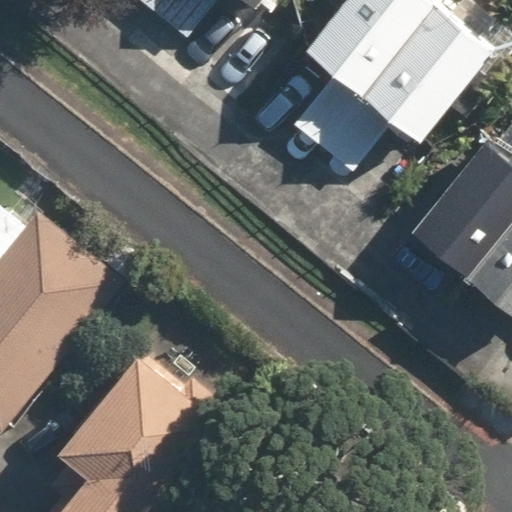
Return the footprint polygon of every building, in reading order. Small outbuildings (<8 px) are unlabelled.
[(230,0),(244,11),(253,0),(230,0)] [(359,101),(438,0),(338,0),(297,52),(359,101)] [(474,0),(438,0),(359,101),(417,147),(496,47),(485,38),(499,20),(474,0)] [(463,280),(511,218),(511,116),(493,140),(478,129),(399,229),(463,280)] [(0,429),(118,276),(34,211),(0,255),(0,429)] [(511,218),(463,280),(511,319),(511,218)] [(140,511),(220,414),(138,348),(52,454),(82,478),(54,511),(140,511)]
